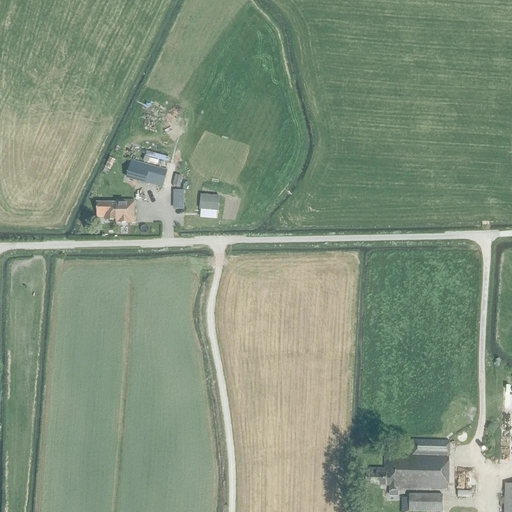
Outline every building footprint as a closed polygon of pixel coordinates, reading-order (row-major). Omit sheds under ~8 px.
[(110,170),(115,160),(110,158),(105,167),(110,170)] [(167,170),(131,160),(126,178),(162,187),(167,170)] [(181,176),(175,175),(172,187),(179,188),(181,176)] [(201,195),(200,209),(218,211),(219,196),(201,195)] [(97,202),(97,218),(105,218),(105,220),(116,220),(116,222),(132,222),(134,222),(134,221),(134,204),(134,201),(132,201),(116,201),(116,203),(97,202)] [(449,441),(413,441),(412,455),(384,455),(384,469),(366,469),(365,485),(390,486),(390,491),(398,492),(398,490),(448,491),(449,441)] [(511,511),(511,484),(505,484),(503,511),(511,511)] [(442,495),(409,494),(408,511),(442,511),(442,495)]
